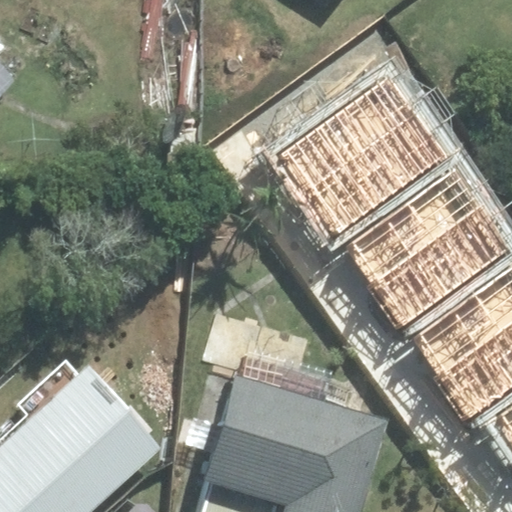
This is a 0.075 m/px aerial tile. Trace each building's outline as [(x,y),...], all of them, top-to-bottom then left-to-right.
[(278,153),(335,232),(444,155),(387,75),(278,153)] [(454,171),(349,241),(404,322),(509,252),(454,171)] [(511,268),(412,337),(467,416),(511,385),(511,268)] [(73,365),(0,430),(0,511),(87,511),(153,454),(73,365)] [(216,381),(188,494),(202,498),(198,511),(352,511),(375,421),(314,405),(318,387),(269,374),(264,393),(216,381)] [(511,402),(495,414),(511,438),(511,402)]
